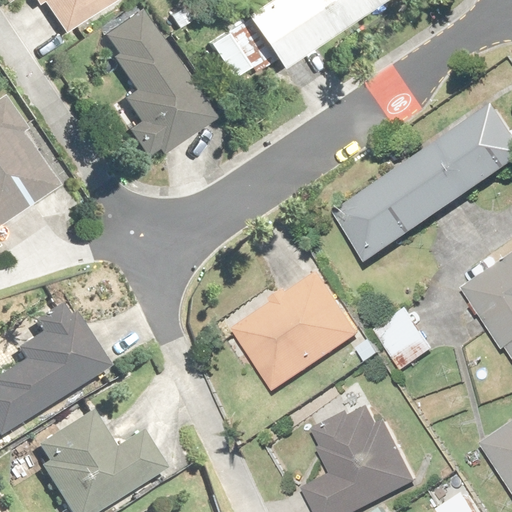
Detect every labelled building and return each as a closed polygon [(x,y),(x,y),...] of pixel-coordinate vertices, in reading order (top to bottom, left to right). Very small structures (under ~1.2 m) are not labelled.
[(120,0),(40,0),(67,38),(120,0)] [(271,0),(245,19),(282,72),(384,0),(271,0)] [(223,114),(152,5),(101,39),(135,92),(124,99),(139,123),(128,130),(148,162),(223,114)] [(3,92),(0,94),(0,225),(58,184),(32,148),(40,143),(3,92)] [(511,119),(501,103),(338,210),(371,260),(511,167),(511,119)] [(511,422),(483,441),(511,484),(511,257),(465,288),(506,351),(511,347),(511,348),(511,422)] [(280,391),(364,331),(321,270),(293,290),(289,286),(272,298),(274,301),(235,329),(280,391)] [(0,440),(0,441),(111,368),(76,314),(72,317),(63,303),(32,324),(40,336),(16,351),(23,362),(0,376),(0,440)] [(411,306),(375,330),(403,370),(438,346),(411,306)] [(361,511),(421,479),(388,420),(383,423),(370,400),(316,430),(324,445),(319,448),(332,471),(303,488),(317,511),(361,511)] [(69,511),(102,511),(165,469),(140,431),(116,448),(91,411),(37,448),(48,463),(40,469),(69,511)] [(484,511),(482,509),(480,511),(467,491),(439,508),(441,511),(484,511)]
